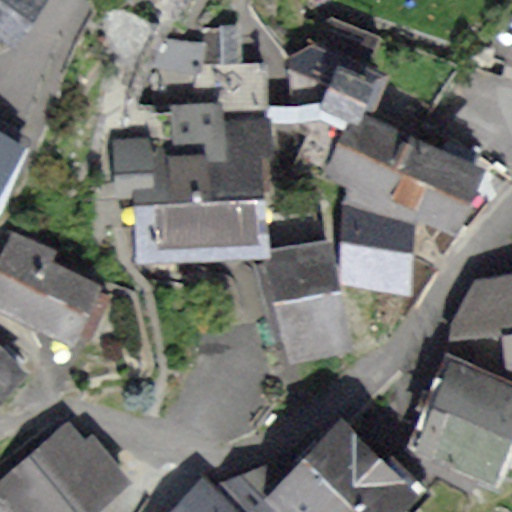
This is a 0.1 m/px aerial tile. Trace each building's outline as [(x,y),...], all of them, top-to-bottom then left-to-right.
[(0,0),(0,30),(11,38),(37,0),(0,0)] [(178,140),(120,144),(124,198),(139,197),(142,256),(270,248),(259,69),(202,73),(204,106),(176,108),(178,140)] [(371,83),(343,70),(327,105),(356,117),(371,83)] [(479,164),(357,122),(340,172),(363,179),(358,195),(457,229),(479,164)] [(0,187),(25,148),(0,132),(0,187)] [(415,215),(352,207),(343,281),(406,289),(415,215)] [(47,251),(20,237),(0,277),(0,300),(70,335),(92,290),(40,264),(47,251)] [(270,261),(295,357),(351,343),(327,247),(270,261)] [(511,277),(484,281),(458,335),(511,330),(511,336),(511,277)] [(0,398),(25,374),(0,348),(0,398)] [(511,426),(511,386),(453,362),(419,444),(493,474),(511,426)] [(410,511),(417,505),(338,429),(282,487),(264,470),(240,495),(257,511),(264,511),(274,503),(282,511),(410,511)] [(84,449),(68,430),(0,487),(0,506),(5,511),(92,511),(128,482),(93,441),(84,449)] [(223,511),(201,490),(179,511),(223,511)]
